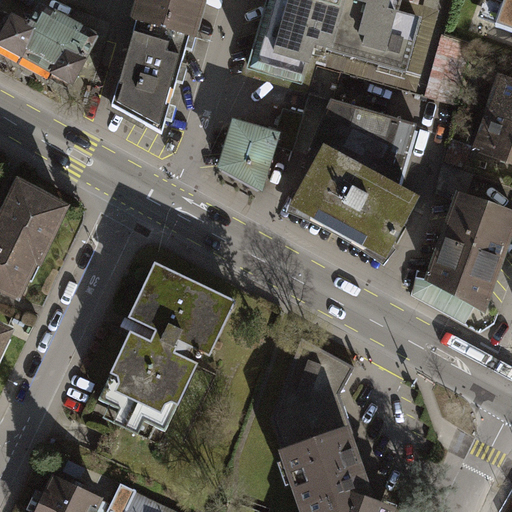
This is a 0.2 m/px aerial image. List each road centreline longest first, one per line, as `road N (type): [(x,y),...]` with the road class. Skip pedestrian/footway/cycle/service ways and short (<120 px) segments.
road 1 (primary): [(169,202),(489,379)]
road 2 (residential): [(2,461),(132,183)]
road 3 (residential): [(169,202),(236,0)]
road 4 (primary): [(0,109),(132,183)]
